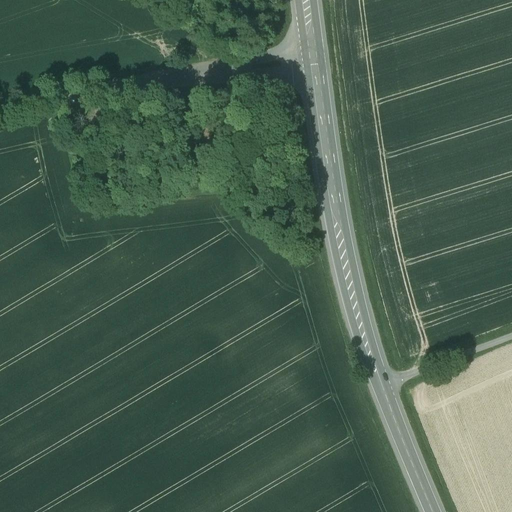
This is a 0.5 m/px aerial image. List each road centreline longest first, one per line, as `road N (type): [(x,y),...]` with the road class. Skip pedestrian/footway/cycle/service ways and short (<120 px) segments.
road 1 (secondary): [(380,385),(347,278),(313,59)]
road 2 (unclassified): [(0,109),(313,59)]
road 3 (unclassified): [(380,385),(511,338)]
road 4 (secondary): [(432,511),(380,385)]
